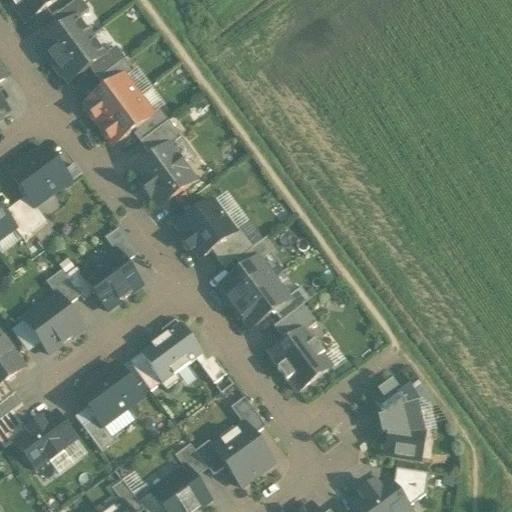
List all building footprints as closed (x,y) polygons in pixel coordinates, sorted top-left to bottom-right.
[(9,0),(26,23),(57,0),(9,0)] [(79,0),(53,20),(61,31),(76,20),(88,11),(79,0)] [(61,31),(40,47),(50,60),(47,62),(52,68),(91,39),(76,20),(61,31)] [(91,39),(52,68),(56,73),(58,72),(67,85),(90,70),(105,58),(91,39)] [(105,58),(90,70),(98,81),(123,62),(125,61),(116,50),(105,58)] [(98,81),(105,91),(123,79),(124,80),(132,74),(123,62),(98,81)] [(88,115),(97,128),(137,99),(124,80),(123,79),(105,91),(84,107),(89,114),(88,115)] [(137,99),(97,128),(107,142),(109,141),(113,147),(134,131),(152,118),(151,117),(137,99)] [(159,111),(151,117),(152,118),(134,131),(142,142),(168,123),(159,111)] [(139,145),(151,160),(167,149),(168,150),(181,141),(168,123),(142,142),(139,145)] [(44,149),(8,176),(26,199),(34,209),(35,209),(69,183),(44,149)] [(151,160),(134,174),(143,186),(140,187),(149,199),(151,197),(160,209),(193,184),(168,150),(167,149),(151,160)] [(213,205),(234,234),(239,230),(252,249),(262,241),(227,195),(213,205)] [(35,209),(34,209),(26,199),(13,208),(26,226),(39,216),(36,213),(37,212),(35,209)] [(211,203),(176,229),(184,240),(181,242),(189,253),(192,251),(200,262),(211,253),(235,235),(234,234),(213,205),(211,203)] [(3,215),(15,231),(14,231),(17,235),(27,228),(26,226),(13,208),(3,215)] [(0,241),(14,231),(15,231),(3,215),(0,210),(0,241)] [(39,216),(26,226),(27,228),(33,235),(47,225),(37,212),(36,213),(39,216)] [(27,228),(17,235),(25,245),(35,237),(33,235),(27,228)] [(252,249),(239,230),(234,234),(235,235),(211,253),(224,271),(235,263),(253,249),(252,249)] [(116,254),(125,266),(138,257),(119,231),(105,241),(115,255),(116,254)] [(242,272),(257,261),(259,264),(273,253),(264,241),(253,249),(235,263),(242,272)] [(82,279),(82,280),(94,295),(107,313),(141,288),(125,266),(116,254),(115,255),(82,279)] [(229,306),(233,312),(273,282),(259,264),(257,261),(242,272),(219,289),(230,305),(229,306)] [(82,280),(82,279),(76,271),(65,279),(72,288),(82,280)] [(57,298),(66,310),(80,299),(72,288),(65,279),(61,274),(45,284),(56,298),(57,298)] [(82,280),(72,288),(80,299),(83,303),(94,295),(82,280)] [(273,282),(233,312),(237,317),(239,316),(250,331),(273,314),(289,303),(287,300),(273,282)] [(287,300),(289,303),(273,314),(281,324),(302,307),(309,302),(300,290),(287,300)] [(56,298),(23,323),(40,346),(48,357),(82,332),(66,310),(57,298),(56,298)] [(286,346),(302,333),(304,335),(316,326),(302,307),(281,324),(273,329),(286,346)] [(165,338),(139,357),(161,387),(166,392),(179,383),(175,378),(195,363),(196,362),(202,357),(176,322),(161,333),(165,338)] [(40,346),(23,323),(10,332),(27,355),(40,346)] [(286,346),(270,357),(279,369),(277,371),(287,384),(289,382),(298,394),(330,370),(321,358),(324,356),(314,343),(312,345),(304,335),(302,333),(286,346)] [(23,370),(0,338),(0,386),(5,383),(23,370)] [(333,349),(324,356),(321,358),(330,370),(333,374),(345,365),(333,349)] [(161,387),(139,357),(129,365),(150,395),(161,387)] [(202,357),(196,362),(213,386),(226,377),(212,358),(207,363),(202,357)] [(115,367),(76,395),(95,420),(101,429),(102,428),(140,400),(115,367)] [(372,400),(386,419),(413,403),(415,401),(407,390),(400,380),(372,400)] [(22,406),(5,383),(0,386),(0,422),(11,414),(22,406)] [(407,390),(415,401),(430,409),(436,407),(418,383),(407,390)] [(244,427),(252,439),(265,429),(244,400),(230,410),(243,428),(244,427)] [(430,409),(415,401),(413,403),(421,435),(436,432),(430,409)] [(383,435),(389,435),(386,458),(419,463),(423,437),(421,437),(421,435),(413,403),(386,419),(380,421),(383,435)] [(14,445),(27,435),(26,433),(11,414),(0,422),(0,446),(4,452),(14,445)] [(27,435),(14,445),(35,473),(48,463),(50,465),(64,455),(62,453),(76,443),(55,415),(42,425),(40,423),(26,433),(27,435)] [(102,428),(101,429),(95,420),(82,429),(101,455),(115,445),(102,428)] [(213,450),(212,451),(225,469),(240,490),(273,466),(252,439),(244,427),(243,428),(236,433),(220,445),(213,450)] [(218,441),(220,445),(236,433),(233,430),(218,441)] [(64,455),(50,465),(58,477),(86,457),(76,443),(62,453),(64,455)] [(195,454),(207,471),(212,478),(225,469),(212,451),(213,450),(208,444),(195,454)] [(183,471),(184,470),(193,482),(207,471),(195,454),(190,447),(174,458),(183,471)] [(183,471),(151,495),(163,511),(198,511),(209,504),(193,482),(184,470),(183,471)] [(389,486),(407,510),(425,497),(428,476),(396,471),(394,484),(389,486)] [(389,486),(386,482),(376,489),(374,486),(360,496),(362,499),(352,507),(356,511),(408,511),(407,510),(389,486)] [(121,504),(122,504),(127,511),(142,511),(138,505),(132,497),(122,484),(111,492),(121,504)] [(132,497),(138,505),(151,495),(145,487),(132,497)] [(163,511),(151,495),(138,505),(142,511),(163,511)]
